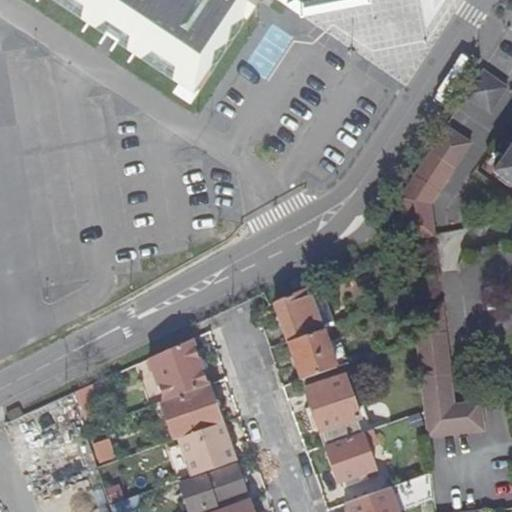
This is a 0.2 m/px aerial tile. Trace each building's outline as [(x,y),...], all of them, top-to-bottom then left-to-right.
[(51,0),(197,97),(203,88),(71,0),(51,0)] [(71,0),(203,88),(262,0),(71,0)] [(482,71),(465,96),(490,112),(507,89),(482,71)] [(401,196),(405,241),(434,235),(431,207),(470,145),(445,127),(401,196)] [(511,147),(494,173),(511,185),(511,147)] [(399,305),(411,301),(410,288),(395,294),(399,305)] [(288,346),(322,334),(306,291),(274,305),(288,346)] [(423,409),(453,406),(442,304),(412,308),(416,341),(422,393),(423,406),(423,409)] [(302,382),(336,370),(322,334),(288,346),(302,382)] [(162,401),(210,385),(194,338),(146,361),(162,401)] [(361,435),(366,433),(344,379),(306,392),(326,448),(361,435)] [(180,441),(224,424),(210,385),(162,401),(160,405),(173,443),(180,441)] [(411,408),(423,406),(422,393),(409,394),(411,408)] [(481,404),(453,406),(423,409),(424,412),(427,436),(483,432),(481,404)] [(237,461),(224,424),(180,441),(182,448),(192,478),(237,461)] [(371,432),(366,433),(361,435),(367,450),(376,446),(371,432)] [(361,435),(326,448),(340,484),(375,472),(367,450),(361,435)] [(179,483),(192,478),(182,448),(168,452),(179,483)] [(181,485),(189,511),(200,511),(248,496),(237,466),(181,485)] [(431,474),(348,504),(350,511),(406,511),(434,501),(431,474)] [(253,511),(250,500),(216,511),(253,511)]
